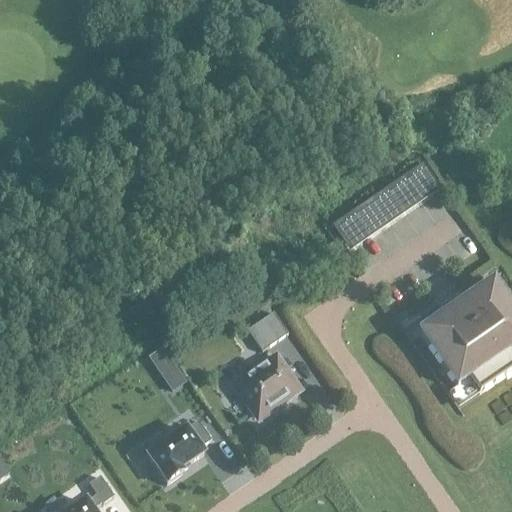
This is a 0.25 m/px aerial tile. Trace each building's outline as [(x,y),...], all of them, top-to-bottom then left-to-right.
[(437,187),(422,166),(405,178),(420,199),(437,187)] [(420,199),(405,178),(388,189),(403,210),(420,199)] [(403,210),(388,189),(372,200),(386,222),(403,210)] [(386,222),(372,200),(355,212),(370,233),(386,222)] [(370,233),(355,212),(339,223),(337,225),(333,228),(347,248),(351,245),(351,246),(353,245),(370,233)] [(333,245),(323,252),(327,259),(338,252),(333,245)] [(511,314),(493,286),(479,296),(476,291),(463,300),(461,301),(467,309),(459,315),(457,311),(454,307),(453,307),(452,307),(455,312),(448,317),(445,312),(443,313),(430,322),(433,327),(420,336),(457,390),(469,382),(479,396),(503,379),(511,373),(511,314)] [(290,335),(275,314),(252,330),(267,351),(290,335)] [(304,395),(277,355),(265,362),(267,364),(242,381),(241,380),(229,387),(257,427),(268,420),(267,418),(285,405),(291,401),(292,403),(304,395)] [(178,375),(164,385),(172,396),(186,386),(178,375)] [(197,424),(147,459),(167,487),(182,476),(180,473),(203,457),(200,452),(211,444),(197,424)] [(0,463),(0,481),(8,476),(0,463)] [(86,504),(74,511),(93,511),(102,506),(102,507),(113,499),(100,480),(89,487),(96,498),(86,505),(86,504)]
